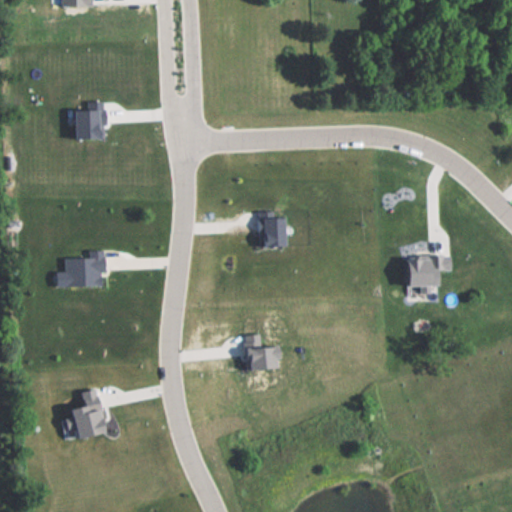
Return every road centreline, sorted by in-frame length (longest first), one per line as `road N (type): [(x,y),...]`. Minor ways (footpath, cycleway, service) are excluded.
road 1 (residential): [(184,141),(168,349),(172,398),(214,511),(456,161),(389,133),(184,141)]
road 2 (residential): [(163,0),(171,104),(184,141)]
road 3 (residential): [(184,141),(195,101),(193,0)]
